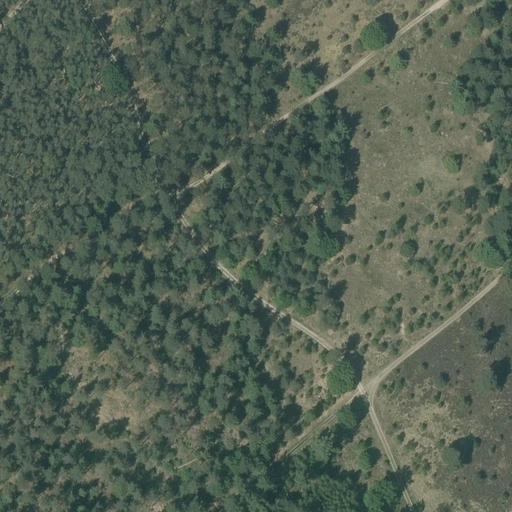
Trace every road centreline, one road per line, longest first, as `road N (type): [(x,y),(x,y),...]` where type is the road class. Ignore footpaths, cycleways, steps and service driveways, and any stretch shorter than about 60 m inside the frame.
road 1 (track): [(77,0),(102,33),(152,159),(211,249),(343,358),(414,511)]
road 2 (track): [(0,300),(172,188),(192,186),(252,147),(444,0)]
road 3 (track): [(511,269),(213,511)]
